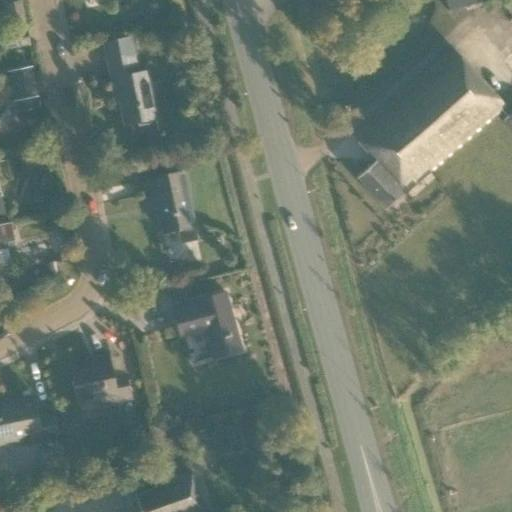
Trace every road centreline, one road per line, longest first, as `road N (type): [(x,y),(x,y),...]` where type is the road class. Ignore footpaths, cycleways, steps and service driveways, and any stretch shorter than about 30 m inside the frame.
road 1 (secondary): [(378,511),(235,1)]
road 2 (residential): [(0,346),(74,305),(92,270),(44,0)]
